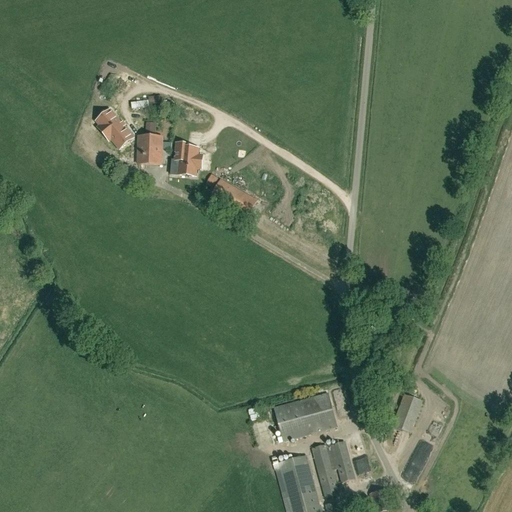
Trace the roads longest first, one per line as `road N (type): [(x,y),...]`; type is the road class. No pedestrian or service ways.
road 1 (unclassified): [(411,511),(351,358),(346,279),(372,0)]
road 2 (unknown): [(347,288),(162,175)]
